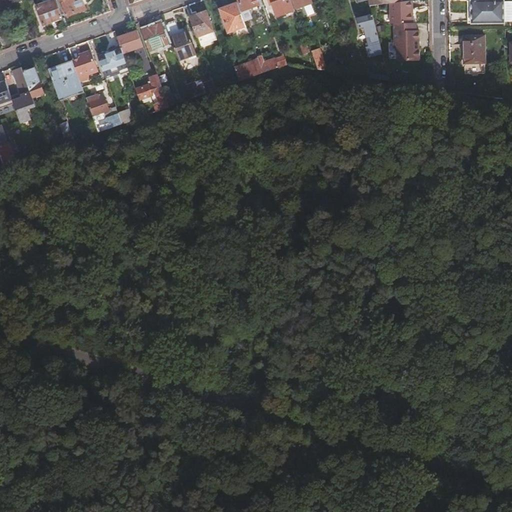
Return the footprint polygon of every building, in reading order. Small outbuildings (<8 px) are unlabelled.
[(46,0),(48,2),(45,4),(38,6),(45,24),(63,18),(56,0),(46,0)] [(62,0),(68,16),(86,10),(82,0),(62,0)] [(239,0),(244,11),(252,8),(253,11),(258,9),(257,6),(260,5),(258,0),(239,0)] [(268,0),(270,5),(272,4),(277,17),(295,10),(291,0),(268,0)] [(293,0),(297,9),(298,8),(299,12),(313,7),(312,3),(313,2),(311,0),(293,0)] [(395,24),(414,23),(413,0),(412,0),(398,2),(391,3),(391,25),(395,24)] [(494,0),(495,1),(486,1),(485,0),(468,0),(469,1),(472,1),(472,23),(505,22),(511,21),(511,1),(505,2),(505,1),(504,0),(494,0)] [(204,2),(187,8),(198,38),(215,32),(204,2)] [(243,15),(239,4),(222,10),(230,32),(237,30),(240,37),(250,33),(247,26),(243,15)] [(371,57),(383,54),(376,25),(374,16),(358,19),(361,28),(365,27),(371,48),(369,48),(371,57)] [(177,23),(167,26),(180,61),(196,55),(188,33),(182,35),(177,23)] [(414,23),(395,24),(396,49),(399,49),(399,62),(421,61),(420,31),(417,31),(417,23),(414,23)] [(162,24),(142,32),(150,52),(170,44),(162,24)] [(140,58),(146,74),(153,72),(138,31),(118,38),(121,46),(124,54),(140,48),(144,57),(140,58)] [(486,37),(465,38),(466,65),(486,65),(486,37)] [(310,51),(307,43),(300,45),(304,55),(309,53),(308,52),(310,51)] [(106,52),(98,55),(107,81),(131,72),(124,54),(121,46),(114,49),(106,52)] [(312,51),(318,69),(324,70),(328,70),(320,48),(312,51)] [(92,49),(83,53),(79,54),(80,58),(73,61),(74,63),(79,78),(86,75),(100,71),(92,49)] [(264,72),(279,67),(276,60),(265,63),(262,56),(259,58),(259,59),(264,72)] [(287,64),(284,56),(279,58),(282,66),(285,65),(287,64)] [(236,68),(241,80),(244,79),(264,72),(259,59),(236,68)] [(79,78),(74,63),(51,71),(61,99),(84,91),(83,88),(79,78)] [(36,68),(25,72),(34,98),(45,94),(36,68)] [(25,72),(24,69),(15,72),(24,95),(13,99),(15,103),(22,123),(33,119),(29,109),(37,106),(34,98),(25,72)] [(156,105),(158,110),(169,106),(166,97),(159,76),(151,79),(154,87),(150,88),(149,85),(137,89),(142,102),(154,98),(153,96),(157,94),(160,103),(156,105)] [(189,84),(193,97),(217,89),(213,79),(198,85),(197,81),(189,84)] [(7,81),(0,83),(0,109),(15,103),(13,99),(7,81)] [(93,96),(95,100),(89,103),(99,131),(104,129),(102,124),(107,122),(105,115),(110,113),(105,97),(100,99),(98,94),(93,96)] [(166,97),(169,106),(175,104),(180,102),(177,94),(166,97)] [(123,122),(118,110),(117,106),(113,107),(115,115),(112,117),(115,125),(123,122)] [(129,106),(118,110),(123,122),(134,118),(129,106)] [(76,139),(69,121),(62,124),(69,141),(76,139)] [(0,126),(0,148),(6,164),(16,160),(4,125),(0,126)] [(35,134),(27,137),(31,147),(39,144),(35,134)] [(31,147),(33,154),(52,147),(50,140),(39,144),(31,147)]
